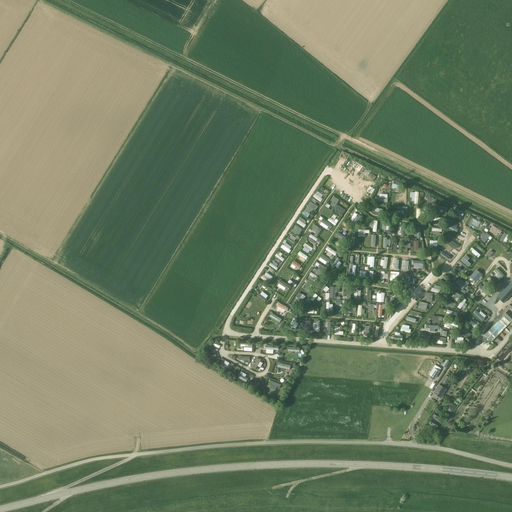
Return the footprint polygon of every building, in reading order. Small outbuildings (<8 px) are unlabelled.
[(334,157),(328,164),(331,166),(337,159),(334,157)] [(369,176),(371,170),(355,164),(354,167),(359,169),(358,172),(369,176)] [(324,199),(316,194),(313,197),(321,203),(324,199)] [(436,207),(436,199),(428,199),(428,203),(423,203),(423,206),(436,207)] [(318,208),(310,202),(308,206),(316,211),(318,208)] [(462,218),(453,213),(452,216),(460,221),(462,218)] [(359,214),(353,222),(356,224),(362,216),(359,214)] [(480,220),(472,216),(468,224),(471,225),(473,220),(478,223),(480,220)] [(306,225),(298,219),(296,223),(304,228),(306,225)] [(331,224),(323,219),(321,222),(329,227),(331,224)] [(353,227),(344,222),(343,225),(351,230),(353,227)] [(459,229),(450,224),(448,228),(457,233),(459,229)] [(493,225),(491,228),(500,234),(501,231),(493,225)] [(346,238),(338,232),(336,235),(344,241),(346,238)] [(483,232),(481,234),(489,241),(491,238),(483,232)] [(499,240),(501,242),(507,234),(504,232),(499,240)] [(458,239),(449,234),(447,237),(456,242),(458,239)] [(296,241),(288,236),(286,240),(294,245),(296,241)] [(347,247),(352,239),(349,237),(344,246),(347,247)] [(454,244),(446,239),(444,242),(452,247),(454,244)] [(291,250),(283,245),(280,248),(289,253),(291,250)] [(481,255),(482,253),(474,246),(473,247),(481,255)] [(337,252),(329,247),(327,250),(335,255),(337,252)] [(473,248),(470,251),(478,257),(480,255),(473,248)] [(285,258),(277,253),(275,257),(283,262),(285,258)] [(446,253),(440,260),(443,263),(449,255),(446,253)] [(331,260),(323,255),(321,258),(329,263),(331,260)] [(337,258),(332,266),(334,268),(340,260),(337,258)] [(463,258),(461,260),(469,267),(471,265),(463,258)] [(279,267),(271,262),(269,266),(277,271),(279,267)] [(322,267),(317,275),(320,277),(325,269),(322,267)] [(455,267),(452,270),(460,277),(462,274),(455,267)] [(497,268),(495,271),(502,278),(505,275),(497,268)] [(477,270),(470,277),(476,282),(482,275),(477,270)] [(319,278),(311,272),(309,275),(317,281),(319,278)] [(271,280),(263,275),(261,278),(269,283),(271,280)] [(490,276),(487,279),(495,286),(497,283),(490,276)] [(322,277),(316,285),(319,287),(325,279),(322,277)] [(465,283),(460,278),(455,283),(460,288),(465,283)] [(280,280),(278,283),(288,289),(290,286),(280,280)] [(504,303),(511,293),(511,281),(498,297),(504,303)] [(310,283),(305,291),(308,293),(313,285),(310,283)] [(481,285),(479,287),(486,294),(489,292),(481,285)] [(315,294),(311,291),(307,297),(311,300),(315,294)] [(258,292),(256,296),(265,302),(267,299),(258,292)] [(302,294),(296,305),(299,307),(305,296),(302,294)] [(399,295),(392,305),(395,307),(402,297),(399,295)] [(458,308),(461,309),(466,300),(463,299),(458,308)] [(279,303),(277,306),(287,312),(289,309),(279,303)] [(511,306),(510,304),(503,311),(501,310),(498,313),(500,314),(495,320),(497,322),(485,335),(487,337),(492,342),(509,325),(511,322),(511,323),(511,306)] [(485,318),(475,310),(472,313),(482,322),(485,318)] [(272,313),(270,317),(279,322),(281,319),(272,313)] [(294,318),(288,328),(291,330),(297,320),(294,318)] [(472,321),(470,324),(478,330),(480,327),(472,321)] [(334,326),(334,335),(343,335),(343,332),(338,331),(338,326),(334,326)] [(507,354),(511,347),(511,340),(503,351),(497,358),(501,361),(506,354),(507,354)] [(258,358),(252,368),(255,370),(261,360),(258,358)] [(221,362),(219,366),(230,372),(232,368),(221,362)] [(434,367),(429,375),(430,375),(435,379),(440,371),(434,367)] [(239,374),(237,377),(248,383),(250,380),(239,374)] [(446,385),(444,387),(439,384),(434,393),(441,398),(447,389),(450,383),(448,382),(451,378),(450,378),(446,375),(445,375),(441,382),(446,385)] [(270,380),(269,384),(280,388),(282,385),(270,380)] [(445,412),(450,415),(456,407),(451,404),(445,412)] [(436,428),(439,423),(442,416),(436,413),(429,424),(436,428)]
